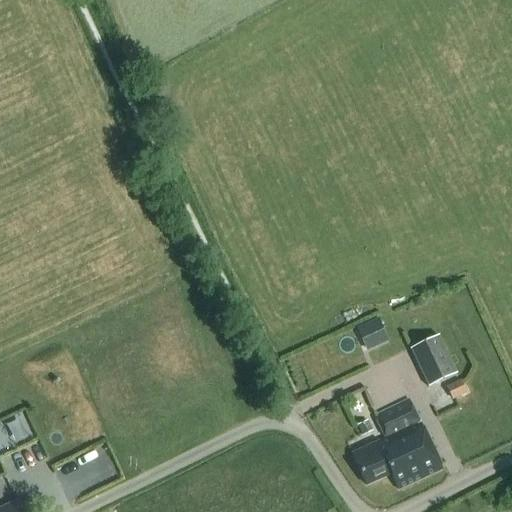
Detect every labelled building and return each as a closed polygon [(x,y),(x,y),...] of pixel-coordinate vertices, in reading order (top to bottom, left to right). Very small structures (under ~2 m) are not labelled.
[(355,331),(366,354),(388,344),(377,321),(355,331)] [(454,375),(436,336),(409,348),(426,387),(454,375)] [(461,381),(447,387),(453,401),(467,394),(461,381)] [(386,440),(352,455),(367,487),(391,475),(398,491),(442,470),(410,402),(375,418),(386,440)] [(367,425),(358,429),(363,440),(372,436),(367,425)] [(37,511),(31,499),(21,504),(24,511),(37,511)] [(0,509),(0,511),(24,511),(21,504),(19,501),(0,509)]
